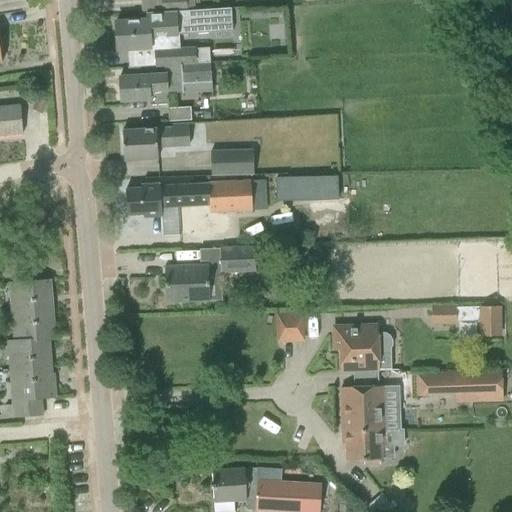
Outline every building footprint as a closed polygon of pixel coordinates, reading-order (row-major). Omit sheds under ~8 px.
[(171,0),(161,1),(162,13),(194,11),(194,10),(193,1),(187,2),(186,0),(171,0)] [(211,33),(210,9),(194,10),(194,11),(162,13),(146,14),(146,21),(115,22),(116,50),(150,48),(149,36),(167,35),(197,33),(211,33)] [(195,49),(155,51),(155,67),(164,66),(181,65),(195,64),(210,64),(209,49),(195,49)] [(139,76),(119,77),(120,102),(140,101),(149,101),(149,106),(168,105),(167,94),(183,94),(183,93),(211,92),(210,72),(210,64),(195,64),(181,65),(164,66),(165,75),(139,76)] [(35,102),(32,108),(41,113),(46,103),(37,99),(35,102)] [(0,136),(22,134),(19,106),(0,107),(0,136)] [(167,109),(168,122),(190,121),(190,107),(167,109)] [(157,159),(157,148),(173,147),(172,129),(156,130),(122,132),(123,161),(143,160),(157,159)] [(253,176),(252,151),(210,152),(210,177),(253,176)] [(276,201),(337,200),(337,177),(275,178),(276,201)] [(184,187),(159,188),(159,185),(141,186),(141,189),(125,190),(127,216),(143,215),(143,218),(161,217),(160,208),(209,205),(209,213),(252,211),(250,182),(184,185),(184,187)] [(386,242),(356,243),(357,271),(387,270),(386,242)] [(220,273),(255,272),(254,247),(219,249),(220,273)] [(164,267),(165,303),(209,301),(208,266),(164,267)] [(13,284),(15,313),(52,310),(50,281),(13,284)] [(455,322),(454,308),(454,307),(431,308),(432,327),(442,327),(442,332),(455,331),(455,322)] [(499,336),(498,307),(454,308),(455,322),(479,321),(479,336),(499,336)] [(12,343),(48,340),(54,340),(52,310),(15,313),(18,342),(12,342),(12,343)] [(304,313),(276,314),(277,328),(305,327),(304,313)] [(391,339),(390,336),(387,333),(383,332),(377,332),(377,326),(338,327),(339,336),(333,336),(333,352),(339,351),(340,373),(379,371),(379,368),(390,367),(388,347),(390,344),(391,343),(391,339)] [(12,343),(14,372),(51,370),(48,340),(12,343)] [(51,370),(14,372),(17,417),(42,416),(40,399),(55,397),(53,381),(51,381),(51,370)] [(416,373),(417,396),(467,394),(466,371),(416,373)] [(340,388),(342,434),(385,432),(384,431),(383,387),(340,388)] [(403,445),(402,431),(384,431),(385,432),(342,434),(342,445),(346,445),(346,462),(364,461),(364,465),(379,464),(379,460),(382,460),(382,446),(403,445)] [(335,511),(337,486),(321,485),(257,481),(256,469),(211,471),(212,485),(210,485),(210,489),(213,489),(213,503),(214,503),(214,511),(233,511),(233,502),(246,501),(246,511),(255,510),(255,511),(256,511),(335,511)]
